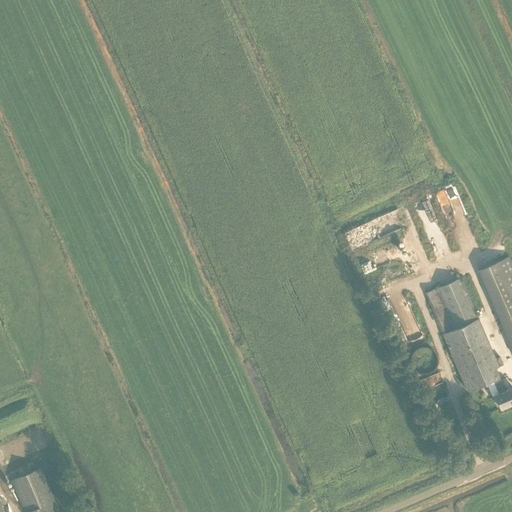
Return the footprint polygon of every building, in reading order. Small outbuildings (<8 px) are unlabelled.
[(392,216),(376,223),(380,230),(395,223),(392,216)] [(355,243),(379,232),(375,223),(363,228),(361,224),(349,229),(355,243)] [(504,258),(488,265),(478,269),(511,348),(511,266),(508,257),(504,259),(504,258)] [(495,395),(501,409),(511,403),(511,387),(504,391),(498,377),(499,376),(496,368),(498,366),(503,364),(499,356),(495,358),(460,278),(424,293),(467,391),(492,380),(498,393),(495,395)] [(412,340),(425,334),(418,320),(414,322),(415,326),(408,329),(412,340)] [(437,364),(437,360),(437,356),(435,352),(432,349),(428,347),(424,346),(419,347),(415,349),(412,352),(410,356),(410,360),(410,364),(412,368),(415,371),(419,373),(424,374),(428,373),(432,371),(435,368),(437,364)] [(3,461),(24,511),(59,511),(32,448),(3,461)]
